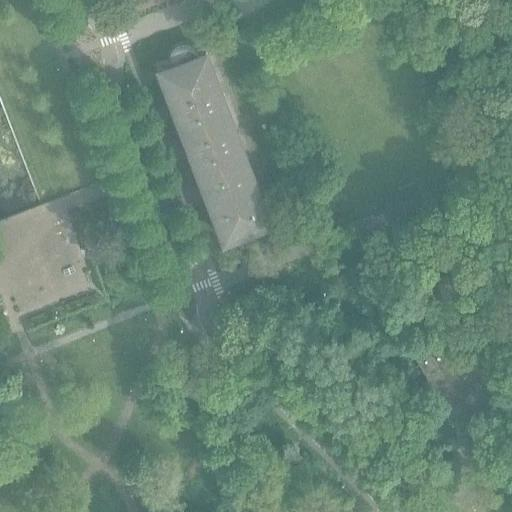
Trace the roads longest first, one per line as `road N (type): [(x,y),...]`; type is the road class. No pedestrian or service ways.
road 1 (residential): [(196,289),(511,166)]
road 2 (residential): [(407,511),(387,506),(245,370),(212,334),(196,289)]
road 3 (residential): [(196,289),(174,254),(107,79),(107,41)]
